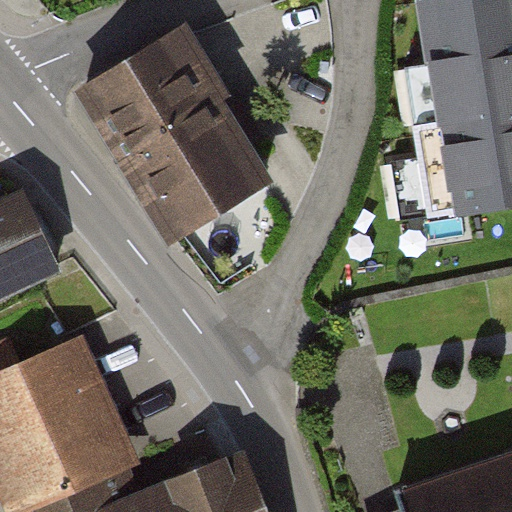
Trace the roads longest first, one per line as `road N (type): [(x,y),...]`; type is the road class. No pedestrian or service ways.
road 1 (residential): [(234,375),(273,313),(357,130),(356,0)]
road 2 (tertiary): [(4,89),(234,375)]
road 3 (residential): [(213,0),(4,89)]
road 4 (tertiary): [(234,375),(298,511)]
